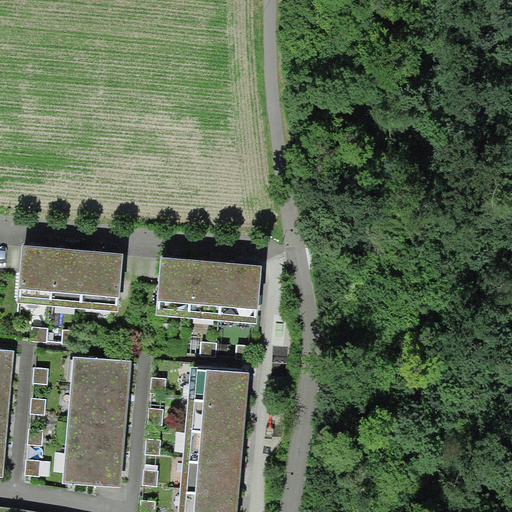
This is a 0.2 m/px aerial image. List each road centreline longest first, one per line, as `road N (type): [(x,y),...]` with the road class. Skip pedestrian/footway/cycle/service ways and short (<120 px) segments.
road 1 (residential): [(0,225),(271,250),(281,259),(257,511)]
road 2 (track): [(298,250),(313,347),(293,511)]
road 3 (track): [(269,0),(273,100),(298,250)]
